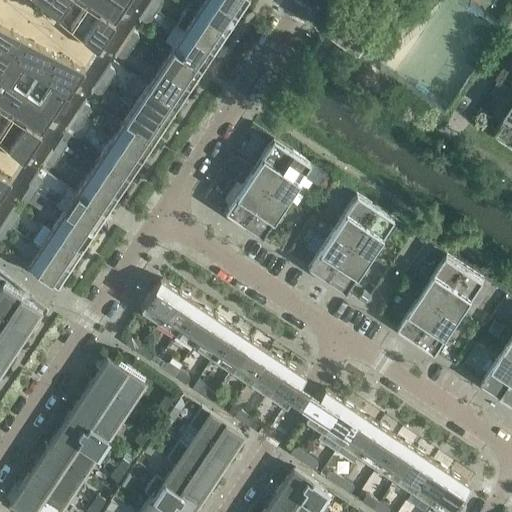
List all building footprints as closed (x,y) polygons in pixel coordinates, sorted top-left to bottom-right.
[(77,0),(85,5),(88,0),(48,0),(45,6),(58,17),(69,0),(77,0)] [(128,4),(122,0),(88,0),(85,5),(98,14),(83,37),(97,50),(128,4)] [(156,10),(162,0),(151,0),(149,5),(156,10)] [(238,12),(219,0),(202,0),(196,10),(226,30),(238,12)] [(245,0),(219,0),(238,12),(245,0)] [(150,19),(156,10),(149,5),(140,17),(145,20),(150,19)] [(226,30),(196,10),(184,28),(214,48),(226,30)] [(0,72),(23,37),(0,25),(0,72)] [(132,46),(139,36),(138,32),(133,28),(124,41),(132,46)] [(214,48),(184,28),(172,46),(202,66),(214,48)] [(39,76),(54,53),(23,37),(0,72),(0,78),(12,87),(25,67),(39,76)] [(126,55),(132,46),(124,41),(116,53),(121,56),(126,55)] [(202,66),(172,46),(160,64),(190,84),(202,66)] [(54,115),(85,69),(54,53),(39,76),(52,84),(38,104),(54,115)] [(108,82),(115,72),(114,67),(109,64),(101,77),(108,82)] [(190,84),(160,64),(148,82),(178,102),(190,84)] [(102,91),(108,82),(101,77),(92,89),(97,92),(102,91)] [(0,108),(12,116),(25,96),(12,87),(0,78),(0,108)] [(178,102),(148,82),(136,100),(166,120),(178,102)] [(23,161),(54,115),(38,104),(25,96),(12,116),(25,125),(9,148),(23,161)] [(166,120),(136,100),(124,118),(154,138),(166,120)] [(84,118),(90,108),(89,104),(84,101),(76,113),(84,118)] [(511,140),(511,105),(496,130),(511,140)] [(78,128),(84,118),(76,113),(68,125),(73,129),(78,128)] [(154,138),(124,118),(111,136),(141,156),(154,138)] [(267,184),(292,148),(273,135),(248,172),(267,184)] [(141,156),(111,136),(99,154),(129,174),(141,156)] [(60,154),(66,144),(65,140),(61,137),(52,149),(60,154)] [(286,197),(310,160),(292,148),(267,184),(286,197)] [(54,164),(60,154),(52,149),(44,161),(49,165),(54,164)] [(129,174),(99,154),(87,172),(117,192),(129,174)] [(117,192),(87,172),(75,190),(105,210),(117,192)] [(243,221),(267,184),(248,172),(224,209),(243,221)] [(36,190),(43,180),(42,176),(37,173),(28,185),(36,190)] [(0,195),(11,180),(0,174),(0,195)] [(330,209),(339,215),(357,188),(348,182),(330,209)] [(261,234),(286,197),(267,184),(243,221),(261,234)] [(30,200),(36,190),(28,185),(20,197),(25,201),(30,200)] [(105,210),(75,190),(63,208),(93,228),(105,210)] [(350,240),(375,203),(356,190),(332,227),(350,240)] [(369,252),(394,216),(375,203),(350,240),(369,252)] [(93,228),(63,208),(52,226),(81,246),(93,228)] [(12,226),(19,216),(18,212),(13,209),(5,221),(12,226)] [(6,236),(12,226),(5,221),(0,227),(0,235),(1,237),(6,236)] [(81,246),(52,226),(40,244),(70,264),(81,246)] [(326,277),(350,240),(332,227),(307,264),(326,277)] [(345,289),(369,252),(350,240),(326,277),(345,289)] [(70,264),(40,244),(27,263),(57,283),(70,264)] [(442,301),(466,264),(447,251),(423,288),(442,301)] [(460,313),(485,276),(466,264),(442,301),(460,313)] [(159,318),(179,289),(176,287),(169,282),(162,277),(157,285),(155,284),(140,306),(159,318)] [(42,311),(27,301),(26,303),(21,299),(23,294),(4,282),(0,287),(0,310),(27,328),(31,322),(34,324),(42,311)] [(417,337),(442,301),(423,288),(398,325),(417,337)] [(177,330),(195,303),(197,301),(181,290),(179,289),(159,318),(177,330)] [(195,342),(215,312),(212,311),(197,301),(195,303),(177,330),(195,342)] [(436,350),(460,313),(442,301),(417,337),(436,350)] [(27,328),(0,310),(0,336),(15,346),(27,328)] [(213,354),(231,327),(233,325),(217,314),(215,312),(195,342),(213,354)] [(231,366),(251,336),(248,335),(233,325),(231,327),(213,354),(231,366)] [(15,346),(0,336),(0,362),(3,364),(15,346)] [(138,350),(143,342),(134,336),(130,337),(126,342),(138,350)] [(249,378),(267,351),(269,349),(253,338),(251,336),(231,366),(249,378)] [(154,353),(153,349),(143,342),(138,350),(150,358),(154,353)] [(500,393),(511,375),(511,347),(506,344),(482,380),(500,393)] [(267,390),(287,360),(284,358),(284,359),(269,349),(267,351),(249,378),(267,390)] [(146,376),(126,364),(123,368),(117,365),(119,362),(104,352),(95,365),(98,367),(94,373),(131,398),(146,376)] [(174,374),(179,366),(169,360),(165,361),(162,366),(174,374)] [(321,395),(319,393),(318,394),(310,388),(300,381),(298,379),(303,371),(297,367),(289,362),(287,360),(267,390),(286,403),(290,396),(301,403),(309,408),(304,415),(323,428),(343,398),(326,387),(321,395)] [(189,377),(188,373),(179,366),(174,374),(186,382),(189,377)] [(131,398),(94,373),(82,391),(85,393),(119,416),(131,398)] [(511,400),(511,375),(500,393),(511,400)] [(210,398),(215,390),(205,384),(201,385),(198,390),(210,398)] [(225,401),(225,397),(215,390),(210,398),(222,406),(225,401)] [(119,416),(85,393),(82,391),(70,409),(107,434),(119,416)] [(162,413),(173,396),(166,392),(155,408),(162,413)] [(341,440),(359,412),(361,410),(345,400),(346,399),(343,398),(323,428),(341,440)] [(176,413),(180,408),(174,403),(170,409),(176,413)] [(246,422),(251,414),(241,408),(237,409),(234,414),(246,422)] [(107,434),(70,409),(58,427),(61,429),(95,452),(107,434)] [(173,419),(176,413),(170,409),(166,414),(173,419)] [(241,430),(209,409),(198,427),(231,450),(237,441),(235,440),(241,430)] [(359,452),(379,422),(376,420),(361,410),(359,412),(341,440),(359,452)] [(261,424),(261,421),(251,414),(246,422),(258,430),(261,424)] [(147,434),(153,425),(147,421),(141,430),(147,434)] [(377,464),(395,436),(397,434),(381,423),(382,423),(379,422),(359,452),(377,464)] [(95,452),(61,429),(58,427),(46,445),(83,470),(95,452)] [(231,450),(198,427),(186,444),(220,466),(231,450)] [(141,443),(147,434),(141,430),(135,439),(141,443)] [(395,476),(415,446),(412,444),(397,434),(395,436),(377,464),(395,476)] [(154,447),(157,442),(151,437),(147,443),(154,447)] [(150,453),(154,447),(147,443),(144,448),(150,453)] [(220,466),(186,444),(175,461),(208,484),(220,466)] [(83,470),(46,445),(34,463),(37,464),(71,488),(83,470)] [(302,459),(307,452),(297,445),(293,446),(290,451),(302,459)] [(413,487),(431,460),(433,458),(417,447),(418,447),(415,446),(395,476),(413,487)] [(317,462),(317,458),(307,452),(302,459),(314,467),(317,462)] [(123,470),(129,461),(123,457),(117,466),(123,470)] [(431,499),(451,469),(448,468),(433,458),(431,460),(413,487),(431,499)] [(208,484),(175,461),(164,478),(197,500),(208,484)] [(71,488),(37,464),(34,463),(22,481),(59,506),(71,488)] [(117,479),(123,470),(117,466),(111,475),(117,479)] [(326,487),(295,466),(289,476),(287,474),(281,483),(315,505),(326,487)] [(338,483),(343,476),(333,469),(329,470),(326,475),(338,483)] [(450,511),(464,490),(462,488),(467,480),(451,469),(431,499),(450,511)] [(131,481),(135,475),(128,471),(125,477),(131,481)] [(353,486),(353,482),(343,476),(338,483),(350,491),(353,486)] [(128,487),(131,481),(125,477),(121,482),(128,487)] [(189,511),(197,500),(164,478),(152,495),(177,511),(189,511)] [(55,511),(59,506),(22,481),(18,487),(15,485),(7,498),(22,508),(23,506),(29,510),(27,511),(55,511)] [(309,511),(315,505),(281,483),(270,500),(272,501),(288,511),(309,511)] [(99,507),(105,497),(99,493),(93,502),(99,507)] [(374,507),(379,500),(369,493),(365,494),(362,499),(374,507)] [(177,511),(152,495),(141,511),(177,511)] [(288,511),(272,501),(270,500),(261,511),(288,511)] [(387,511),(389,510),(389,506),(379,500),(374,507),(380,511),(387,511)] [(87,511),(95,511),(99,507),(93,502),(87,511)]
